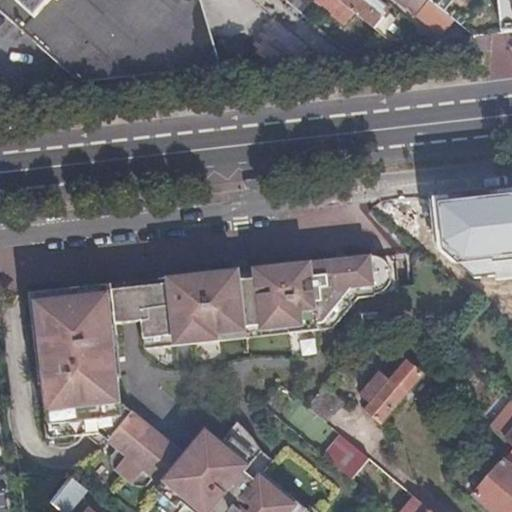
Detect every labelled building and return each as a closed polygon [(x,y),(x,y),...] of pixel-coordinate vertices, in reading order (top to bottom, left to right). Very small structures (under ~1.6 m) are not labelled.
[(0,0),(0,10),(82,83),(222,67),(199,0),(0,0)] [(286,0),(302,13),(310,2),(307,0),(286,0)] [(347,28),(357,15),(337,0),(315,0),(315,1),(347,28)] [(337,0),(357,15),(374,29),(390,9),(378,0),(337,0)] [(424,0),(395,0),(441,38),(454,23),(424,0)] [(511,32),(511,0),(424,0),(454,23),(470,37),(510,32),(511,32)] [(511,195),(437,204),(442,251),(475,280),(511,275),(511,195)] [(210,275),(136,283),(141,323),(144,350),(175,347),(175,341),(188,339),(189,345),(218,342),(217,336),(221,336),(224,335),(245,333),(245,329),(260,327),(260,331),(288,328),(289,334),(318,330),(317,324),(337,322),(358,297),(374,296),(374,294),(383,291),(388,286),(391,280),(391,276),(391,271),(389,266),(386,263),(382,259),(378,257),(374,256),(369,256),(281,267),(281,272),(254,275),(254,279),(239,281),(239,277),(211,280),(210,275)] [(141,323),(136,283),(111,286),(116,326),(141,323)] [(116,326),(111,286),(81,290),(81,295),(59,298),(59,292),(36,295),(45,371),(37,372),(39,387),(43,387),(50,441),(109,435),(112,437),(108,442),(117,450),(111,457),(112,463),(113,467),(116,473),(117,472),(132,484),(131,485),(136,487),(142,487),(148,487),(153,480),(192,511),(309,511),(263,474),(273,462),(262,452),(253,439),(242,427),(233,438),(225,447),(205,472),(205,473),(200,469),(132,413),(127,418),(121,413),(117,377),(108,378),(107,365),(112,364),(109,337),(116,336),(115,326),(116,326)] [(45,371),(36,295),(29,296),(37,372),(45,371)] [(332,328),(337,322),(317,324),(318,330),(332,328)] [(218,342),(289,334),(288,328),(260,331),(260,327),(245,329),(245,333),(224,335),(221,336),(217,336),(218,342)] [(380,353),(389,342),(372,328),(363,339),(380,353)] [(121,377),(116,336),(109,337),(112,364),(107,365),(108,378),(117,377),(121,377)] [(409,359),(398,350),(389,342),(380,353),(400,369),(407,362),(409,359)] [(353,366),(345,360),(331,377),(314,398),(333,414),(344,402),(338,398),(346,389),(336,382),(341,377),(343,378),(353,366)] [(423,375),(407,362),(400,369),(390,381),(381,373),(361,396),(370,404),(366,410),(381,423),(423,375)] [(333,414),(314,398),(307,407),(326,423),(333,414)] [(507,441),(511,435),(495,421),(490,427),(507,441)] [(233,438),(242,427),(240,425),(239,425),(239,424),(238,424),(237,423),(228,434),(220,443),(225,447),(233,438)] [(325,456),(353,479),(369,459),(342,436),(325,456)] [(209,458),(200,469),(205,473),(205,472),(225,447),(220,443),(216,440),(210,439),(207,441),(204,443),(203,447),(203,451),(205,455),(209,458)] [(511,511),(511,451),(474,495),(494,511),(511,511)] [(64,492),(54,505),(61,511),(81,487),(76,482),(71,478),(61,491),(64,492)] [(402,511),(433,511),(434,511),(415,497),(402,511)]
